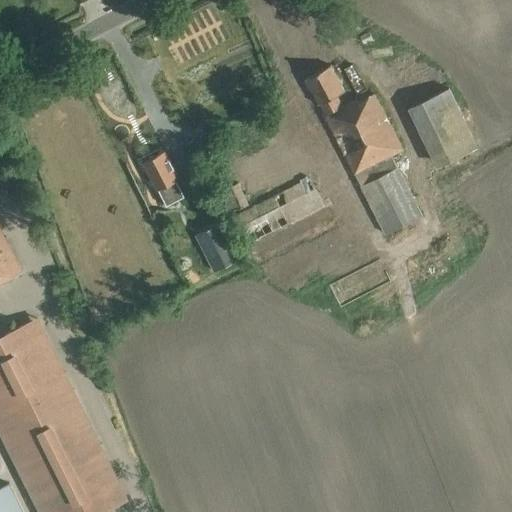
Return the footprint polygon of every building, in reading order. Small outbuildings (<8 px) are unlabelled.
[(375,94),(358,103),(356,99),(342,106),(336,95),(344,91),(331,66),(305,79),(318,104),(320,103),(326,114),(324,115),(386,234),(422,215),(392,156),(404,150),(375,94)] [(451,94),(406,116),(435,174),(480,151),(451,94)] [(179,178),(165,150),(142,161),(157,190),(164,186),(169,198),(182,191),(177,180),(179,178)] [(233,216),(248,245),(323,206),(308,177),(233,216)] [(249,203),(239,182),(219,191),(229,213),(249,203)] [(184,191),(198,216),(213,208),(200,183),(184,191)] [(222,221),(196,234),(212,266),(238,253),(222,221)] [(0,283),(22,272),(0,228),(0,283)] [(346,302),(347,289),(330,288),(329,301),(346,302)] [(0,434),(39,511),(103,511),(108,510),(129,500),(37,316),(0,334),(0,434)] [(0,511),(25,511),(10,481),(0,486),(0,511)]
